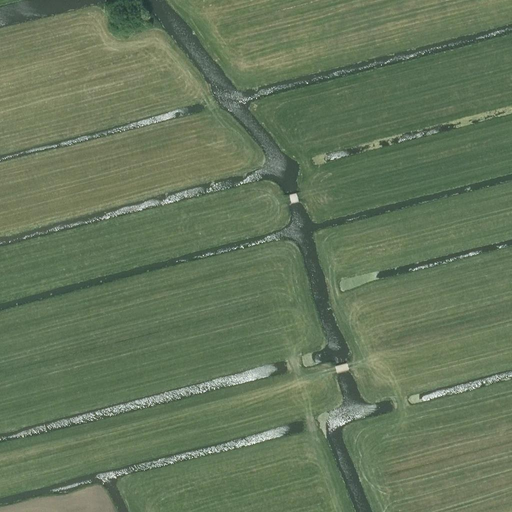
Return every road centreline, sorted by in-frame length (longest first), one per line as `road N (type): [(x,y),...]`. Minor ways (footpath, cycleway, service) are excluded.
road 1 (track): [(511,128),(334,175),(297,197),(0,263)]
road 2 (track): [(511,361),(393,391),(366,388),(359,365),(348,366),(306,390)]
